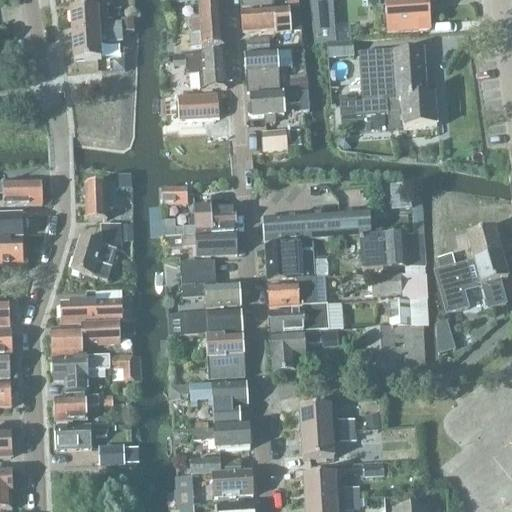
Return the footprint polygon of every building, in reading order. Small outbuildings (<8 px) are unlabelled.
[(273,0),(239,0),(241,9),(274,7),(273,0)] [(190,36),(191,50),(224,48),(220,2),(198,4),(199,19),(195,19),(195,22),(192,22),(193,36),(190,36)] [(333,2),(310,4),(316,47),(327,47),(335,46),(333,2)] [(386,10),(387,27),(396,26),(397,34),(417,33),(417,25),(429,24),(428,2),(396,4),(396,10),(386,10)] [(359,5),(360,26),(386,25),(385,4),(359,5)] [(73,28),(73,37),(122,34),(121,25),(99,26),(98,11),(98,9),(71,11),(72,29),(73,28)] [(241,14),(242,35),(275,32),(275,36),(291,35),(288,10),(241,14)] [(122,34),(73,37),(74,46),(73,46),(74,64),(101,62),(101,60),(100,45),(122,44),(122,34)] [(354,59),(353,45),(335,46),(327,47),(328,60),(354,59)] [(401,102),(402,116),(403,132),(437,130),(434,98),(426,99),(423,51),(359,56),(362,105),(355,106),(355,98),(339,99),(340,108),(341,121),(388,117),(387,103),(401,102)] [(199,76),(200,93),(227,91),(224,55),(185,58),(186,77),(199,76)] [(244,57),(247,95),(280,93),(277,55),(244,57)] [(101,83),(116,82),(115,71),(100,71),(101,83)] [(288,79),(290,91),(306,90),(305,77),(288,79)] [(299,106),(298,96),(250,99),(251,106),(248,108),(248,116),(252,118),(252,120),(265,119),(265,126),(275,125),(274,118),(284,117),(283,107),(299,106)] [(177,100),(179,124),(219,121),(217,97),(177,100)] [(261,135),(263,156),(287,154),(285,133),(261,135)] [(130,177),(118,178),(118,192),(131,191),(130,177)] [(41,183),(0,184),(0,196),(3,196),(3,209),(42,208),(42,197),(43,195),(43,189),(42,187),(41,183)] [(85,191),(83,193),(83,199),(85,200),(86,223),(107,222),(106,211),(116,211),(116,186),(85,187),(85,191)] [(187,208),(186,190),(161,191),(162,209),(187,208)] [(236,235),(235,213),(210,214),(210,208),(194,209),(195,230),(183,231),(184,239),(195,238),(236,235)] [(263,221),(265,245),(371,238),(370,214),(263,221)] [(0,218),(0,241),(22,241),(21,218),(0,218)] [(173,240),(176,223),(166,222),(164,239),(173,240)] [(71,273),(92,280),(92,279),(107,284),(117,253),(121,254),(120,227),(100,227),(101,248),(81,241),(71,273)] [(494,231),(467,238),(474,263),(501,256),(494,231)] [(237,258),(236,237),(182,240),(183,250),(195,250),(196,260),(204,260),(237,258)] [(404,237),(360,240),(362,272),(406,269),(404,237)] [(0,242),(0,267),(23,267),(22,242),(0,242)] [(267,283),(297,281),(315,280),(313,246),(297,247),(265,250),(267,283)] [(441,273),(435,274),(447,318),(468,312),(463,293),(481,288),(481,289),(481,288),(488,312),(506,307),(499,283),(508,281),(501,256),(474,263),(454,269),(441,273)] [(451,258),(438,262),(441,273),(454,269),(451,258)] [(240,309),(239,287),(216,288),(214,263),(181,265),(182,290),(183,302),(205,300),(206,311),(240,309)] [(371,279),(372,297),(402,296),(401,277),(371,279)] [(315,280),(297,281),(297,287),(267,289),(269,310),(302,308),(317,307),(315,280)] [(61,306),(62,328),(123,325),(122,303),(61,306)] [(394,330),(418,328),(417,318),(410,318),(409,303),(387,304),(388,330),(394,330)] [(9,317),(9,306),(0,306),(0,330),(10,330),(10,327),(12,325),(12,319),(9,317)] [(327,306),(317,307),(302,308),(302,313),(269,315),(270,337),(329,333),(328,323),(327,306)] [(208,337),(242,335),(241,313),(206,315),(188,316),(184,315),(185,339),(208,337)] [(120,347),(120,326),(81,327),(81,331),(52,332),(52,346),(51,351),(53,356),(53,361),(83,360),(82,351),(91,350),(91,348),(120,347)] [(446,326),(437,328),(438,356),(454,352),(446,326)] [(366,331),(368,375),(396,374),(394,330),(388,330),(366,331)] [(0,358),(11,358),(10,335),(0,334),(0,358)] [(296,359),(306,359),(305,347),(321,346),(320,335),(270,338),(272,361),(273,361),(274,375),(297,373),(296,359)] [(206,339),(208,383),(245,380),(242,337),(206,339)] [(0,381),(10,381),(10,377),(12,372),(9,368),(9,359),(0,359),(0,381)] [(109,373),(109,360),(53,362),(53,371),(52,373),(52,379),(53,381),(54,384),(64,384),(64,396),(88,395),(87,374),(109,373)] [(235,409),(247,408),(246,386),(190,389),(191,407),(213,406),(213,410),(221,409),(222,415),(213,416),(214,430),(240,429),(239,415),(236,415),(235,409)] [(0,410),(11,410),(11,402),(13,398),(12,393),(10,390),(10,387),(0,387),(0,410)] [(87,410),(99,409),(113,409),(112,400),(54,402),(54,410),(53,412),(54,418),(55,420),(55,424),(87,423),(87,410)] [(299,411),(301,437),(332,435),(330,409),(299,411)] [(340,434),(353,433),(353,422),(339,423),(340,434)] [(92,452),(91,440),(106,439),(106,429),(55,430),(56,453),(92,452)] [(248,430),(193,433),(193,444),(215,442),(216,453),(250,451),(248,430)] [(419,430),(386,432),(382,432),(381,432),(382,448),(400,447),(401,464),(421,463),(419,430)] [(353,433),(340,434),(341,445),(354,445),(353,433)] [(0,460),(11,460),(10,436),(0,435),(0,460)] [(332,435),(301,437),(302,463),(334,461),(332,435)] [(123,451),(101,452),(101,468),(123,468),(123,451)] [(190,465),(191,479),(221,477),(220,463),(190,465)] [(362,468),(363,481),(383,479),(382,466),(362,468)] [(55,468),(56,511),(81,511),(80,467),(55,468)] [(0,511),(12,511),(12,498),(13,497),(12,472),(0,472),(0,511)] [(213,479),(215,501),(253,499),(251,477),(213,479)] [(305,505),(336,503),(337,504),(343,503),(343,502),(360,501),(359,490),(336,492),(335,477),(303,479),(305,505)] [(178,480),(179,495),(193,494),(192,480),(178,480)] [(380,511),(381,499),(363,500),(362,511),(380,511)] [(360,511),(360,501),(343,502),(343,503),(343,511),(360,511)] [(336,503),(305,505),(305,511),(337,511),(337,504),(336,503)]
